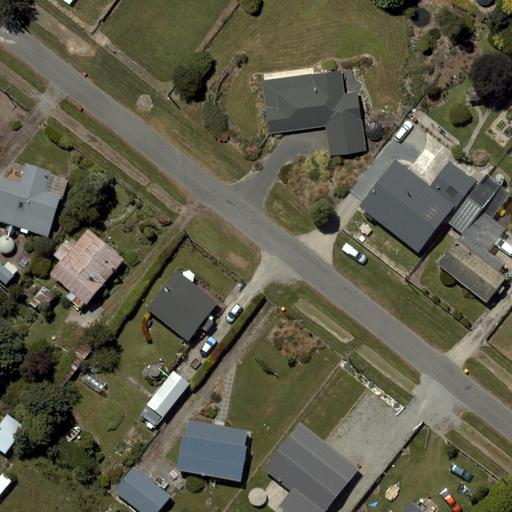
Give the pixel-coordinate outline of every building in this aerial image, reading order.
[(342,72),(263,84),(271,138),(327,129),(331,157),(367,152),(358,94),(345,96),(342,72)] [(397,168),(361,213),(418,257),(475,185),(452,168),(431,195),(397,168)] [(23,186),(5,181),(0,196),(0,225),(51,240),(62,201),(47,197),(52,180),(27,173),(23,186)] [(466,238),(442,270),(488,305),(511,275),(489,258),(508,233),(497,225),(511,205),(511,193),(492,178),(453,228),(466,238)] [(63,265),(51,279),(91,313),(129,268),(90,235),(79,249),(70,241),(55,259),(63,265)] [(178,275),(148,313),(189,344),(218,307),(178,275)] [(87,362),(60,343),(50,357),(62,366),(47,389),(61,399),(87,362)] [(192,385),(173,371),(147,409),(166,423),(192,385)] [(26,432),(8,419),(0,428),(0,452),(7,458),(26,432)] [(251,433),(191,426),(185,476),(244,483),(251,433)] [(301,426),(267,471),(295,493),(282,509),(286,511),(328,511),(360,471),(301,426)] [(0,500),(19,477),(5,466),(0,471),(0,500)] [(137,473),(118,498),(136,511),(164,511),(173,501),(137,473)]
